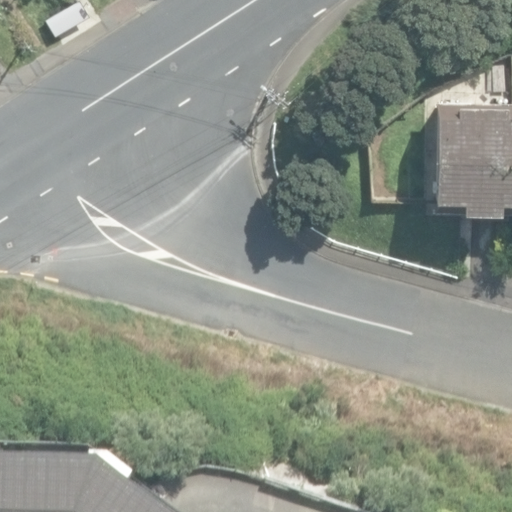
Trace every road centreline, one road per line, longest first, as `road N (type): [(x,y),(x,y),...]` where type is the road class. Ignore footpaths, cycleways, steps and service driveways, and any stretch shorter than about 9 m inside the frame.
road 1 (residential): [(511,340),(382,319),(252,279),(142,223),(37,141)]
road 2 (tertiary): [(37,141),(220,0)]
